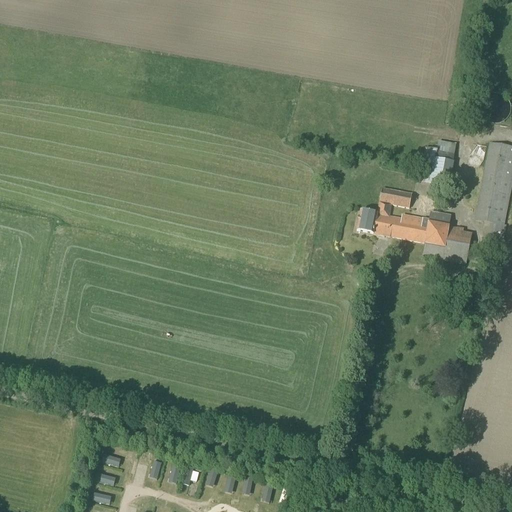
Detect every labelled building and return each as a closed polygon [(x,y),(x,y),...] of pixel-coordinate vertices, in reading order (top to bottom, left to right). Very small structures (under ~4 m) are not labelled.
[(495,125),(498,125),(501,124),(503,123),(506,121),(508,118),(510,115),(510,113),(511,111),(510,107),(509,103),(507,99),(504,97),(501,95),(498,94),(494,94),(491,95),(488,96),(485,99),(482,102),(481,105),(480,109),(481,114),(482,117),(484,120),(487,123),(490,124),(493,125),(495,125)] [(453,163),(456,145),(438,142),(437,151),(425,149),(419,184),(430,186),(428,195),(450,200),(452,191),(449,190),(451,179),(454,164),(453,163)] [(503,245),(507,227),(504,226),(511,185),(511,147),(489,144),(474,222),(490,225),(487,242),(503,245)] [(409,210),(412,195),(382,190),(379,204),(376,215),(360,212),(357,232),(374,235),(390,239),(424,245),(423,246),(424,247),(422,258),(465,266),(472,234),(463,232),(463,229),(456,228),(456,229),(449,227),(451,216),(430,213),(429,220),(422,219),(402,216),(401,219),(390,217),(392,207),(409,210)] [(103,455),(101,465),(118,469),(120,459),(103,455)] [(156,460),(148,458),(143,479),(151,481),(156,460)] [(132,461),(129,472),(135,474),(138,463),(132,461)] [(175,464),(167,463),(163,483),(170,484),(175,464)] [(193,469),(186,467),(182,486),(189,487),(193,469)] [(98,474),(96,483),(114,487),(116,479),(98,474)] [(241,500),(244,487),(232,485),(229,498),(241,500)] [(94,493),(92,501),(109,506),(111,497),(94,493)]
